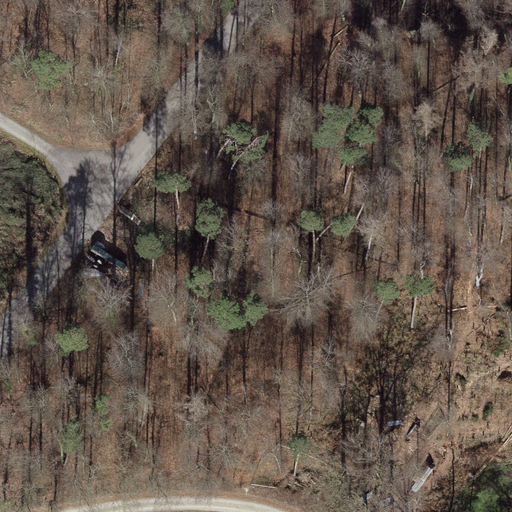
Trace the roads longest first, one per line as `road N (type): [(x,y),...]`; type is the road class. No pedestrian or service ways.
road 1 (tertiary): [(0,367),(113,189),(257,0)]
road 2 (track): [(92,511),(195,502),(266,511)]
road 3 (track): [(0,120),(113,189)]
